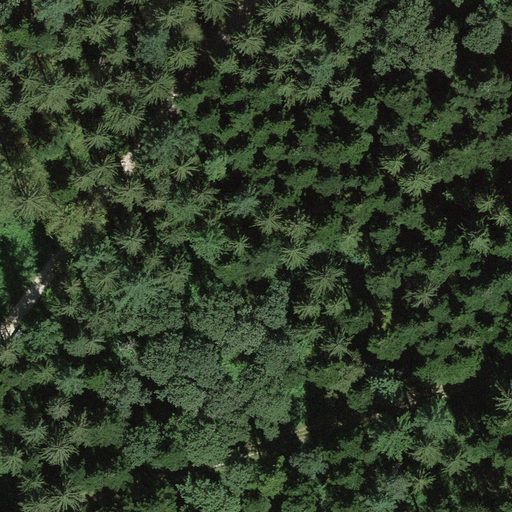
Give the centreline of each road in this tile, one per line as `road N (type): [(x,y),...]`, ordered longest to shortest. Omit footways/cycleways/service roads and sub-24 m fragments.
road 1 (track): [(511,365),(40,511)]
road 2 (track): [(260,0),(0,348)]
